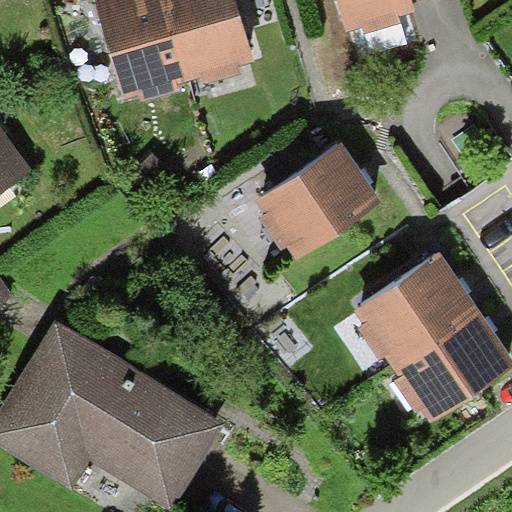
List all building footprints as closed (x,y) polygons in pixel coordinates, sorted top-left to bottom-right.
[(179,89),(155,0),(98,0),(84,4),(111,107),(179,89)] [(222,0),(155,0),(179,89),(242,72),(222,0)] [(330,0),(338,36),(406,22),(402,7),(432,1),(432,0),(330,0)] [(0,147),(0,189),(19,177),(0,147)] [(251,211),(289,264),(368,206),(330,153),(251,211)] [(388,374),(468,317),(432,266),(351,323),(388,374)] [(468,317),(388,374),(424,426),(505,369),(468,317)] [(45,330),(0,398),(0,455),(60,494),(81,462),(157,511),(162,511),(210,438),(45,330)]
